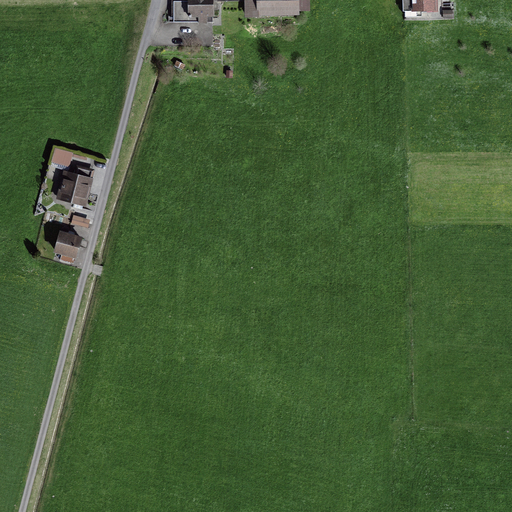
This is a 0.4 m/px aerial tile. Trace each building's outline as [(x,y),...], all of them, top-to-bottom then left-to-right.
[(216,0),(200,0),(179,1),(180,25),(217,23),(216,0)] [(308,0),(251,0),(252,18),(309,16),(308,0)] [(443,0),(409,0),(410,16),(444,15),(443,0)] [(70,164),(73,150),(55,145),(51,159),(70,164)] [(98,178),(72,173),(67,200),(93,205),(98,178)] [(72,223),(90,226),(91,218),(74,214),(72,223)] [(87,242),(66,237),(62,253),(83,258),(87,242)]
